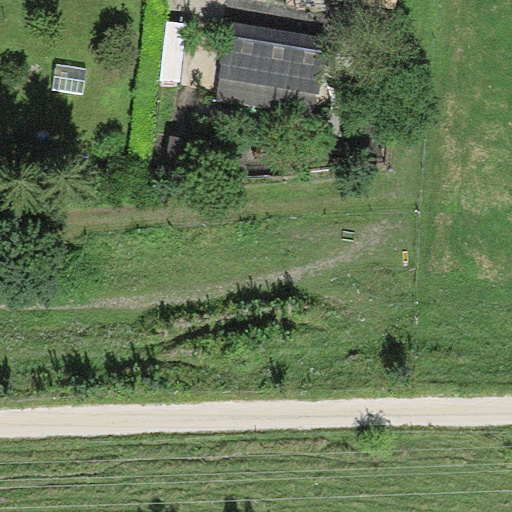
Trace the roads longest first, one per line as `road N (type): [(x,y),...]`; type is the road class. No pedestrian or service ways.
road 1 (track): [(511,415),(0,428)]
road 2 (unknown): [(0,217),(412,212)]
